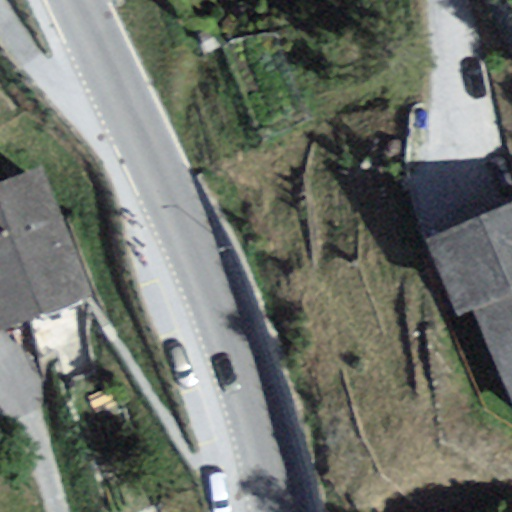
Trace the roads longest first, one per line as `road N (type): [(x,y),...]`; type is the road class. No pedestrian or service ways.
road 1 (tertiary): [(278,511),(241,370),(206,279),(76,0)]
road 2 (residential): [(446,0),(468,215)]
